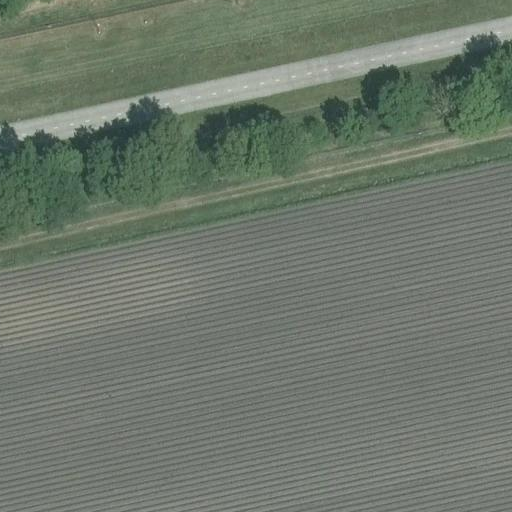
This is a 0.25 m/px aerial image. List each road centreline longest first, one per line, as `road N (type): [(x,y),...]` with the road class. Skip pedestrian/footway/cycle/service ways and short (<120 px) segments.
road 1 (track): [(511,129),(0,240)]
road 2 (unclassified): [(511,30),(0,140)]
